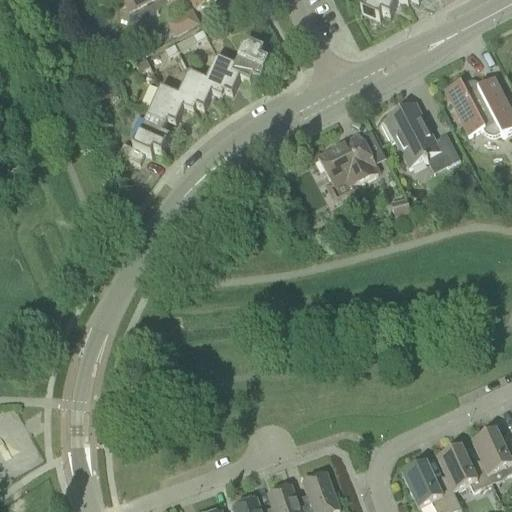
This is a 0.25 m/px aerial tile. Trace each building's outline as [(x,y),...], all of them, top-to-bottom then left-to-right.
[(119,0),(128,17),(162,0),(167,0),(170,4),(179,0),(187,0),(195,14),(222,0),(119,0)] [(389,0),(367,0),(360,16),(379,24),(382,19),(390,23),(398,5),(389,1),(389,0)] [(389,0),(389,1),(398,5),(407,10),(410,4),(418,8),(421,0),(389,0)] [(174,42),(197,31),(189,15),(166,27),(174,42)] [(224,37),(245,26),(240,15),(218,27),(224,37)] [(178,58),(207,43),(203,35),(174,50),(178,58)] [(261,63),(264,56),(245,47),(235,70),(240,82),(240,83),(250,87),(252,82),(260,85),(269,67),(261,63)] [(168,63),(178,58),(174,50),(164,55),(168,63)] [(235,70),(234,70),(216,62),(206,85),(207,85),(212,97),(212,98),(222,102),(224,97),(232,100),(240,83),(240,82),(235,70)] [(144,85),(153,79),(146,64),(135,70),(144,85)] [(206,85),(188,77),(178,100),(179,100),(184,112),(183,112),(193,117),(196,111),(204,115),(212,98),(212,97),(207,85),(206,85)] [(511,136),(511,121),(502,103),(493,85),(480,92),(478,88),(476,87),(474,86),(471,86),(469,87),(462,90),(460,87),(444,95),(468,141),(481,134),(483,135),(484,136),(486,138),(489,140),(492,140),(495,140),(499,138),(501,142),(511,136)] [(178,100),(160,92),(149,115),(146,123),(165,131),(167,126),(175,130),(183,112),(184,112),(179,100),(178,100)] [(389,146),(392,145),(407,173),(437,158),(444,172),(459,164),(446,139),(434,146),(415,110),(380,129),(389,146)] [(146,123),(149,115),(132,153),(123,149),(118,160),(140,169),(145,159),(151,162),(154,156),(162,160),(170,141),(162,138),(165,131),(146,123)] [(380,179),(360,142),(359,140),(342,149),(343,150),(318,163),(330,188),(324,191),(334,211),(360,198),(356,190),(380,179)] [(458,181),(467,198),(478,193),(468,175),(458,181)] [(409,218),(408,216),(405,203),(389,206),(393,221),(409,218)] [(511,450),(504,454),(496,435),(471,447),(480,465),(491,489),(498,487),(501,487),(503,485),(506,483),(508,481),(511,478),(511,450)] [(480,465),(469,470),(461,452),(437,463),(445,482),(454,501),(453,498),(470,490),(473,497),(491,489),(480,465)] [(459,511),(454,501),(445,482),(437,463),(436,463),(445,482),(435,487),(426,468),(402,479),(417,511),(421,511),(431,508),(432,511),(459,511)] [(337,511),(326,478),(302,487),(309,506),(298,511),(291,491),(290,491),(297,511),(337,511)] [(297,511),(290,491),(267,499),(271,511),(258,511),(256,504),(255,504),(258,511),(297,511)]
